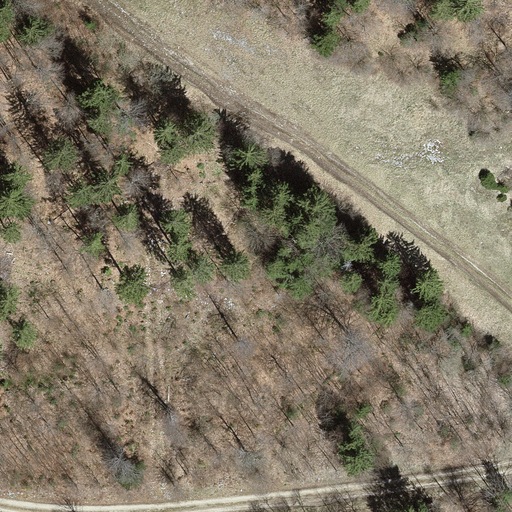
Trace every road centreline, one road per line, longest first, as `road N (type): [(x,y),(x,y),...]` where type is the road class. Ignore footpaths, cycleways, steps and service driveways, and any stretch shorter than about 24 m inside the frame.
road 1 (track): [(106,0),(511,314)]
road 2 (track): [(511,464),(238,506),(68,511)]
